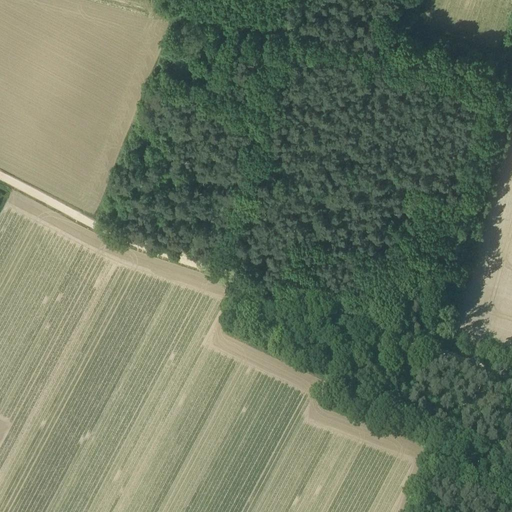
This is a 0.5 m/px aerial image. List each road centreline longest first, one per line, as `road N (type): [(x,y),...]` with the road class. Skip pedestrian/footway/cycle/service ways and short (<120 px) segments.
road 1 (track): [(511,378),(145,249)]
road 2 (track): [(208,18),(511,85)]
road 3 (track): [(145,249),(0,179)]
